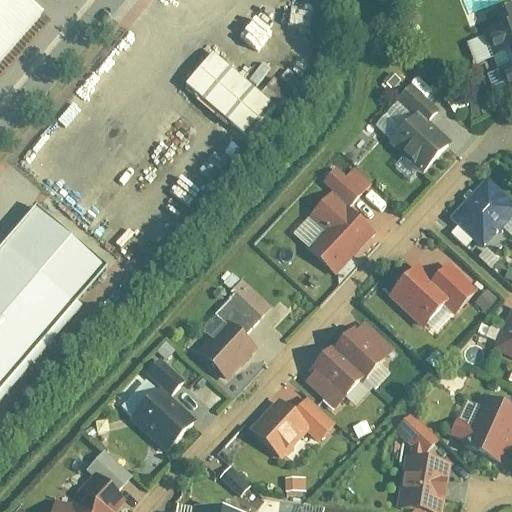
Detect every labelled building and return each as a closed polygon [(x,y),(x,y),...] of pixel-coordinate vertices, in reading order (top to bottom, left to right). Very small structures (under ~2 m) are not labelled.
[(0,0),(0,63),(42,15),(23,0),(0,0)] [(511,4),(479,15),(507,92),(511,90),(511,4)] [(214,56),(185,89),(249,145),(278,111),(214,56)] [(415,114),(425,122),(439,108),(411,82),(397,97),(415,114)] [(84,216),(131,156),(69,106),(21,165),(84,216)] [(422,173),(449,144),(425,122),(415,114),(389,142),(422,173)] [(330,193),(347,208),(363,191),(346,176),(334,165),(318,183),(330,193)] [(346,176),(363,191),(372,181),(354,166),(346,176)] [(511,218),(511,201),(485,178),(449,218),(485,250),(496,237),(511,218)] [(335,275),(373,232),(347,208),(330,193),(310,216),(325,229),(306,249),(335,275)] [(0,390),(104,272),(37,214),(0,255),(0,390)] [(388,294),(423,329),(444,307),(453,316),(477,291),(448,263),(434,278),(419,263),(388,294)] [(235,293),(260,318),(271,306),(242,278),(231,289),(235,293)] [(488,290),(476,302),(486,312),(498,300),(488,290)] [(228,323),(242,336),(260,318),(235,293),(216,312),(228,323)] [(511,357),(511,305),(492,349),(511,357)] [(364,380),(394,349),(363,318),(332,350),(361,378),(364,380)] [(223,380),(254,349),(242,336),(228,323),(197,355),(223,380)] [(333,406),(361,378),(332,350),(330,348),(302,376),(333,406)] [(159,389),(169,398),(185,381),(159,356),(143,373),(159,389)] [(164,452),(193,422),(169,398),(159,389),(131,419),(164,452)] [(511,434),(511,433),(511,409),(480,395),(458,445),(499,463),(511,434)] [(307,396),(290,413),(306,428),(319,440),(335,423),(307,396)] [(276,460),(306,428),(290,413),(277,400),(247,431),(276,460)] [(411,448),(422,459),(438,443),(412,418),(396,434),(411,448)] [(410,511),(439,511),(446,467),(421,463),(422,459),(411,448),(401,510),(410,511)] [(113,493),(130,475),(104,449),(86,467),(93,474),(113,493)] [(220,477),(240,497),(251,485),(231,466),(220,477)] [(113,493),(93,474),(76,492),(73,503),(70,504),(53,500),(50,511),(113,511),(122,503),(113,493)]
